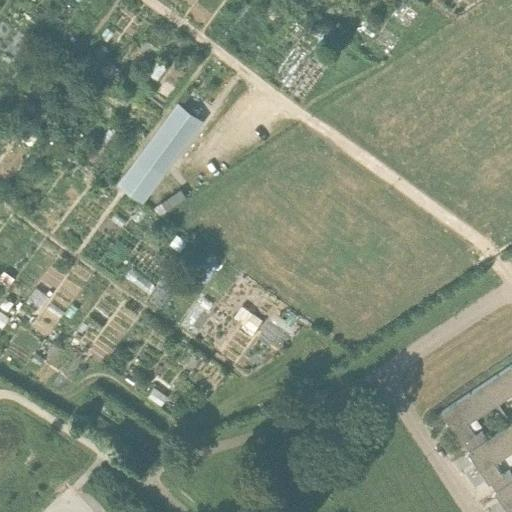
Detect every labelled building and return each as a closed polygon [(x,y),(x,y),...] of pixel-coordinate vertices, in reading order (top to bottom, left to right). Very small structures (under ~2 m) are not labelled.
[(180,106),(125,180),(151,199),(206,124),(180,106)] [(511,364),(489,380),(502,400),(511,393),(511,364)] [(469,451),(488,438),(483,429),(476,434),(468,423),(502,400),(489,380),(442,411),(463,443),(464,442),(469,451)] [(496,491),(511,480),(511,467),(503,474),(495,463),(511,451),(511,421),(488,438),(469,451),(468,451),(490,484),(491,483),(496,491)] [(511,511),(511,480),(496,491),(495,492),(507,511),(511,511)]
